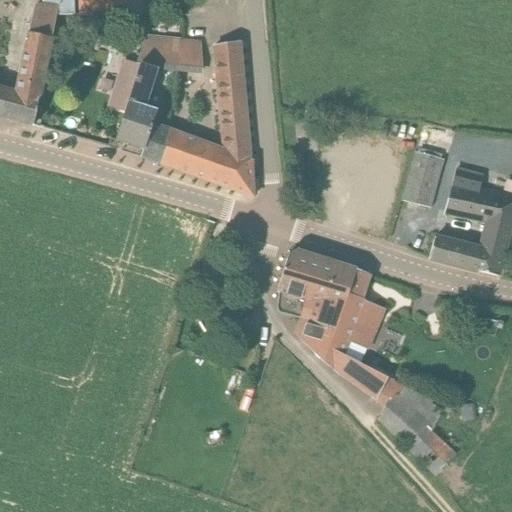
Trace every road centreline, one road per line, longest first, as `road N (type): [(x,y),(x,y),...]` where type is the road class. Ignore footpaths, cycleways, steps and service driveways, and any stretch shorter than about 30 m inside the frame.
road 1 (tertiary): [(271,223),(0,147)]
road 2 (tertiary): [(511,292),(422,273),(271,223)]
road 3 (unclassified): [(271,223),(253,0)]
road 4 (track): [(367,421),(446,511)]
